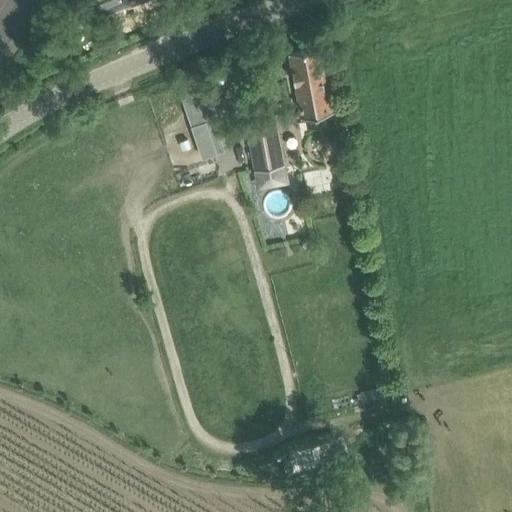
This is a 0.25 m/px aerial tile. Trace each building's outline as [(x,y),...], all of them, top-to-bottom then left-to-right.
[(142,0),(98,0),(104,13),(128,3),(128,1),(129,0),(133,0),(135,3),(142,0)] [(322,46),(290,52),(302,117),(334,111),(322,46)] [(203,113),(189,118),(203,156),(217,151),(203,113)] [(276,121),(248,126),(255,168),(258,186),(286,181),(283,163),(276,121)] [(341,223),(354,233),(363,220),(349,211),(341,223)] [(387,451),(388,469),(408,468),(407,450),(387,451)]
